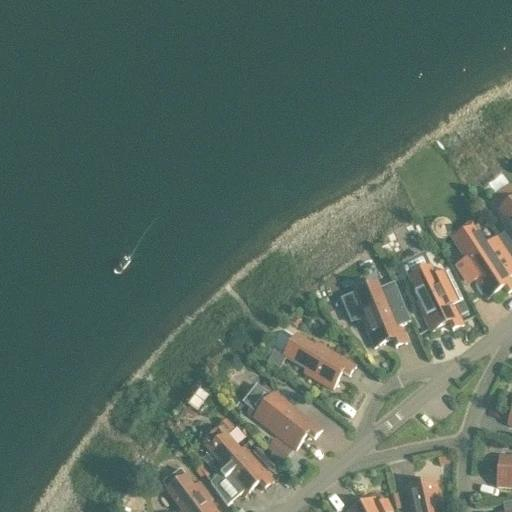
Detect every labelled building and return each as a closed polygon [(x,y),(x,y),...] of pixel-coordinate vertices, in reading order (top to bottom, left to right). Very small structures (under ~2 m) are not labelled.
[(511,229),(511,234),(511,235),(511,202),(499,212),(511,229)] [(497,238),(511,260),(511,242),(505,233),(497,238)] [(508,297),(511,294),(511,281),(493,253),(490,255),(478,236),(458,250),(472,271),(469,274),(487,301),(504,290),(508,297)] [(435,278),(430,269),(409,279),(420,303),(416,304),(431,334),(449,325),(452,332),(463,327),(459,318),(453,307),(463,302),(448,272),(435,278)] [(396,350),(407,345),(389,304),(386,305),(377,285),(355,294),(365,318),(361,320),(374,350),(393,342),(396,350)] [(453,307),(459,318),(467,314),(462,303),(453,307)] [(349,379),(356,369),(317,345),(315,349),(296,337),(284,358),(306,371),(304,375),(332,392),(343,375),(349,379)] [(314,442),(322,432),(274,394),(254,419),(295,452),(308,437),(314,442)] [(242,405),(237,400),(232,406),(239,413),(245,406),(242,405)] [(228,422),(221,429),(227,436),(235,429),(228,422)] [(241,453),(226,436),(225,437),(220,431),(203,446),(225,472),(222,474),(210,485),(227,508),(241,496),(244,499),(259,486),(264,492),(274,484),(244,450),(241,453)] [(275,442),(268,451),(284,463),(291,454),(275,442)] [(449,455),(437,459),(439,467),(452,464),(449,455)] [(511,458),(500,458),(497,489),(511,489),(511,458)] [(215,511),(202,493),(199,496),(181,471),(162,485),(167,491),(166,492),(180,511),(215,511)] [(410,511),(442,511),(436,483),(405,490),(410,511)] [(393,496),(396,511),(403,510),(399,494),(393,496)] [(380,511),(374,500),(351,511),(380,511)]
